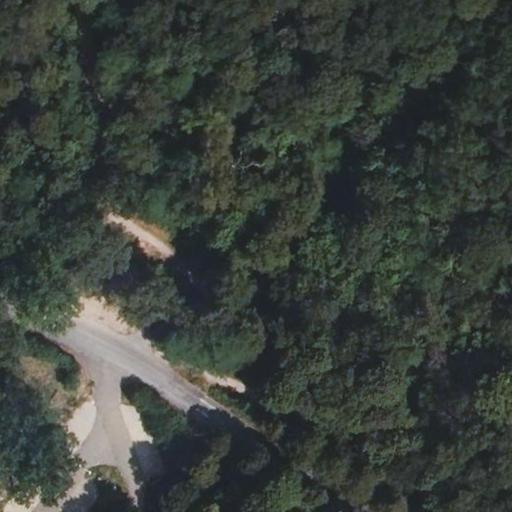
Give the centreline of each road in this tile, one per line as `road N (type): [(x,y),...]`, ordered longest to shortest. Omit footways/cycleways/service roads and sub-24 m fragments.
road 1 (unknown): [(511,2),(201,367)]
road 2 (tertiary): [(346,511),(170,387),(0,302)]
road 3 (track): [(74,0),(125,325)]
road 4 (unknown): [(0,226),(125,325)]
